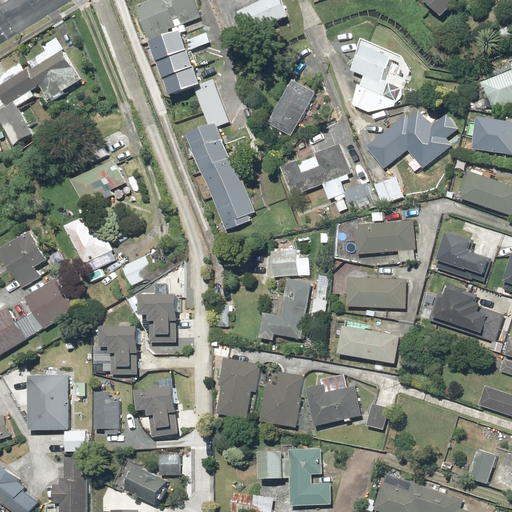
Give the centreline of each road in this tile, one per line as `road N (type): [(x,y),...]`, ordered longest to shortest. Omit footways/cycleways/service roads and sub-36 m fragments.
road 1 (unknown): [(511,426),(343,370),(254,356)]
road 2 (unknown): [(511,233),(453,210),(433,216),(410,309)]
